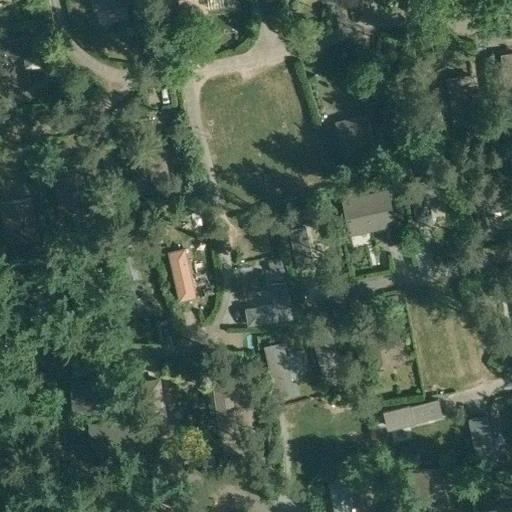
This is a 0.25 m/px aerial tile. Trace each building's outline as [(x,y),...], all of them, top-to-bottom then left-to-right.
[(136,0),(92,0),(95,11),(137,1),(136,0)] [(237,16),(240,2),(229,0),(219,0),(217,12),(237,16)] [(476,0),(454,0),(462,15),(479,5),(476,0)] [(179,14),(177,1),(169,2),(170,15),(179,14)] [(0,41),(0,77),(15,75),(12,56),(41,52),(38,36),(0,41)] [(511,53),(500,54),(506,104),(511,103),(511,53)] [(359,72),(371,69),(368,56),(356,59),(359,72)] [(472,76),(447,80),(455,125),(480,122),(472,76)] [(0,111),(4,115),(11,108),(3,99),(0,101),(0,111)] [(378,154),(367,112),(334,121),(345,162),(378,154)] [(393,130),(401,157),(428,150),(421,123),(393,130)] [(126,144),(136,195),(171,188),(161,137),(126,144)] [(53,170),(60,213),(91,209),(85,166),(53,170)] [(439,193),(436,180),(409,186),(418,225),(432,222),(427,196),(439,193)] [(349,235),(396,224),(388,193),(342,203),(349,235)] [(39,238),(32,197),(0,202),(0,205),(6,244),(39,238)] [(300,222),(319,216),(316,206),(297,212),(300,222)] [(283,230),(294,226),(290,214),(279,218),(283,230)] [(166,245),(165,227),(154,227),(155,245),(166,245)] [(316,270),(308,228),(291,232),(299,274),(316,270)] [(391,231),(394,242),(406,239),(403,228),(391,231)] [(125,244),(107,248),(118,296),(136,292),(125,244)] [(185,250),(168,254),(178,302),(196,298),(185,250)] [(282,257),(269,260),(272,272),(284,269),(282,257)] [(21,274),(27,300),(66,291),(61,265),(21,274)] [(246,309),(248,324),(292,318),(287,282),(271,284),(274,304),(246,309)] [(386,298),(388,306),(400,303),(398,295),(386,298)] [(385,324),(369,328),(379,377),(394,374),(385,324)] [(329,327),(312,332),(324,380),(342,375),(329,327)] [(284,341),(264,345),(275,396),(295,392),(284,341)] [(218,361),(208,362),(209,372),(219,371),(218,361)] [(231,376),(213,379),(221,427),(221,437),(238,435),(231,376)] [(142,382),(151,432),(154,431),(157,432),(161,431),(164,429),(167,429),(157,380),(142,382)] [(81,384),(82,409),(114,408),(113,383),(81,384)] [(414,422),(442,415),(438,398),(410,405),(409,404),(383,411),(383,412),(386,412),(390,427),(414,421),(414,422)] [(479,466),(496,463),(485,414),(468,418),(479,466)] [(99,426),(100,451),(132,449),(131,424),(99,426)] [(454,463),(455,473),(468,472),(467,463),(454,463)] [(410,469),(413,509),(429,508),(427,483),(447,481),(445,466),(410,469)] [(375,470),(327,481),(334,511),(353,511),(349,492),(379,485),(375,470)]
